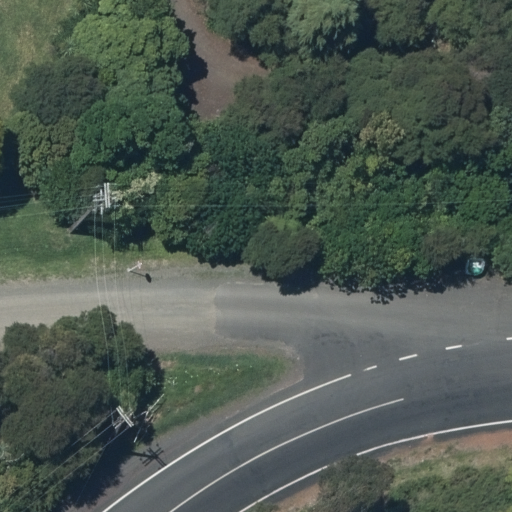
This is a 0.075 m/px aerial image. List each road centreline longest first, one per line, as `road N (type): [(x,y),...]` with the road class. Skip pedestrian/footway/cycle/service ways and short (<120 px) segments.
road 1 (unclassified): [(0,339),(251,319),(444,332),(473,383)]
road 2 (unclassified): [(473,383),(294,439),(176,511)]
